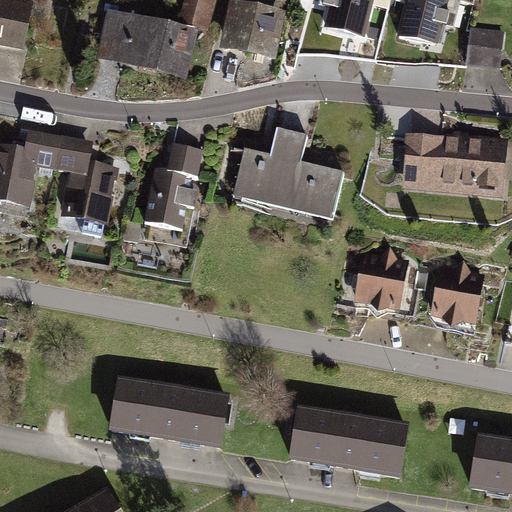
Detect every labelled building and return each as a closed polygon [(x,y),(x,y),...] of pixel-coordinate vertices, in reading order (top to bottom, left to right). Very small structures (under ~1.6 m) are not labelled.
[(31,0),(29,0),(0,0),(0,44),(23,49),(31,0)] [(183,0),(179,21),(209,28),(214,0),(183,0)] [(284,11),(229,0),(226,0),(217,48),(274,59),(284,11)] [(326,30),(366,41),(376,0),(323,0),(322,7),(332,9),(326,30)] [(408,0),(400,37),(438,46),(448,0),(408,0)] [(191,28),(105,10),(94,59),(180,77),(191,28)] [(505,34),(470,30),(466,66),(501,71),(505,34)] [(267,154),(242,148),(230,197),(330,221),(342,173),(297,162),(304,134),(274,127),(267,154)] [(35,168),(49,171),(56,135),(26,130),(22,150),(0,145),(0,203),(28,209),(35,168)] [(506,142),(403,133),(398,191),(501,199),(506,142)] [(89,142),(56,135),(49,171),(66,174),(57,217),(104,227),(116,168),(85,161),(89,142)] [(164,172),(151,169),(141,221),(180,228),(189,177),(195,178),(201,149),(169,143),(164,172)] [(406,262),(361,254),(353,302),(397,310),(406,262)] [(482,274),(436,267),(428,316),(474,323),(482,274)] [(227,394),(115,376),(106,430),(218,448),(227,394)] [(407,425),(296,406),(288,458),(398,477),(407,425)] [(511,439),(476,434),(467,488),(511,494),(511,439)] [(119,511),(105,488),(64,511),(119,511)]
